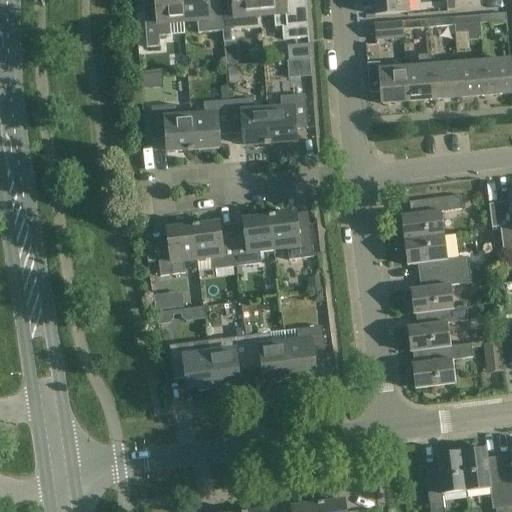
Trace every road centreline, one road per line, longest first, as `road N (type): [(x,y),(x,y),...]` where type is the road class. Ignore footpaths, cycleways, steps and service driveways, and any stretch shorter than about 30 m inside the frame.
road 1 (tertiary): [(72,473),(26,174),(14,0)]
road 2 (tertiary): [(0,174),(45,490)]
road 3 (residential): [(72,473),(382,428)]
road 4 (residential): [(382,428),(355,172)]
road 5 (residential): [(355,172),(339,0)]
road 6 (residential): [(246,188),(160,208),(158,179),(208,174)]
road 7 (residential): [(355,172),(511,158)]
road 8 (residential): [(382,428),(511,411)]
